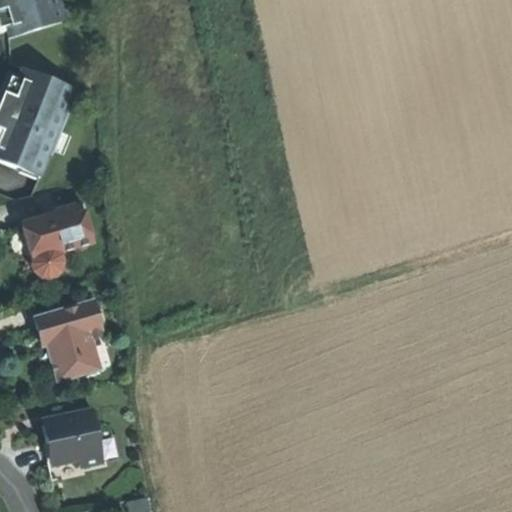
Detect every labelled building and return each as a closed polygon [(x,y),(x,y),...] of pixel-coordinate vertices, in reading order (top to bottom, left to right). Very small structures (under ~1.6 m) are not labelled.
[(0,0),(0,19),(6,40),(62,23),(54,0),(0,0)] [(72,93),(18,71),(7,98),(1,96),(0,98),(0,164),(38,180),(46,158),(49,159),(66,116),(63,115),(72,93)] [(52,216),(19,226),(26,248),(30,263),(29,266),(32,273),(38,280),(45,280),(54,278),(58,273),(60,263),(57,255),(82,248),(89,237),(80,206),(52,214),(52,216)] [(90,303),(43,317),(34,333),(36,340),(38,339),(47,342),(48,347),(51,355),(54,364),(48,366),(51,377),(57,375),(59,382),(97,371),(88,341),(99,338),(97,332),(98,332),(90,303)] [(38,339),(36,340),(39,350),(48,347),(47,342),(38,339)] [(99,464),(90,413),(56,419),(53,426),(40,428),(43,446),(48,445),(49,454),(52,466),(77,462),(78,468),(80,468),(99,464)]
